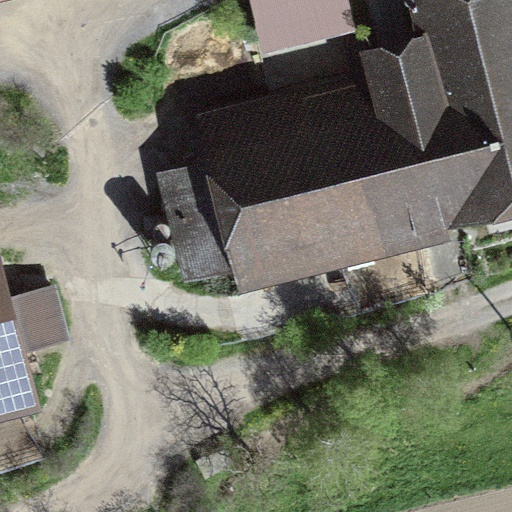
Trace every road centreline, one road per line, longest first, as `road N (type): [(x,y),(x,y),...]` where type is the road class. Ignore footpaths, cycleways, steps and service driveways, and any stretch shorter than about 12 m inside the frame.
road 1 (track): [(49,511),(86,501),(56,0)]
road 2 (track): [(81,417),(511,298)]
